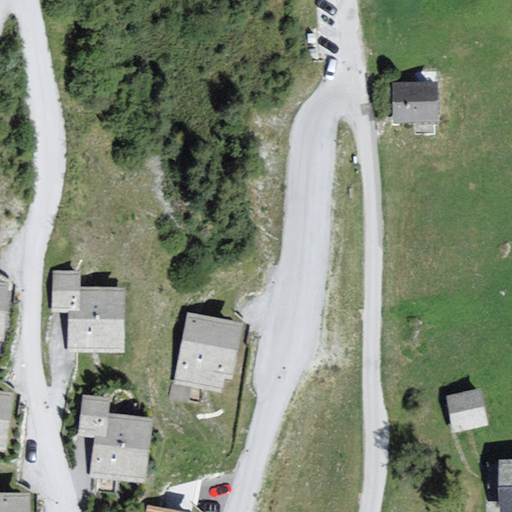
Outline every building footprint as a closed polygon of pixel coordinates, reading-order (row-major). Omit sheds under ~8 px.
[(316,33),(307,34),(308,44),(317,43),(316,33)] [(317,47),(308,48),(309,58),(318,57),(317,47)] [(450,89),(397,88),(397,128),(450,128),(450,89)] [(89,274),(57,272),(55,314),(74,315),(72,352),(136,354),(139,294),(88,292),(89,274)] [(20,288),(0,286),(0,355),(13,357),(20,288)] [(253,328),(192,316),(178,384),(239,397),(253,328)] [(489,392),(451,398),(457,435),(495,429),(489,392)] [(27,401),(0,396),(0,452),(17,456),(27,401)] [(118,403),(92,399),(85,442),(99,445),(94,478),(156,489),(167,426),(116,418),(118,403)] [(511,511),(511,464),(503,465),(503,511),(511,511)] [(39,511),(39,496),(0,497),(0,511),(39,511)]
